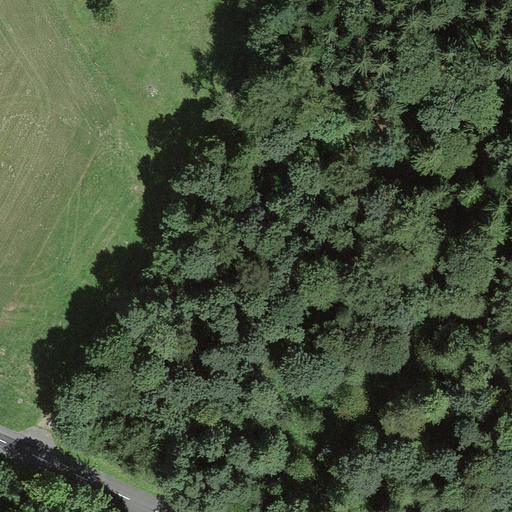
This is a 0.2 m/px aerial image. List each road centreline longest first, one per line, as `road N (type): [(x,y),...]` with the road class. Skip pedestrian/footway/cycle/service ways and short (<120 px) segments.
road 1 (track): [(262,0),(192,177),(27,456)]
road 2 (track): [(250,35),(298,117),(348,158),(427,166),(511,144)]
road 3 (tertiary): [(0,443),(149,511)]
